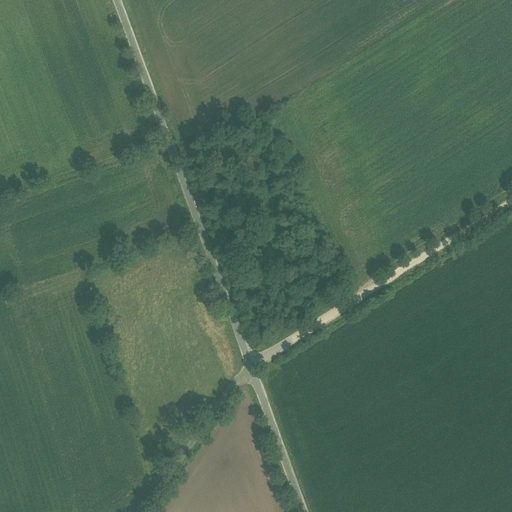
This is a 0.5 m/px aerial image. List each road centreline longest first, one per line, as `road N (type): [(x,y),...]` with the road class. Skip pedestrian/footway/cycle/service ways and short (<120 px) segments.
road 1 (unclassified): [(250,367),(115,0)]
road 2 (track): [(511,202),(250,367)]
road 3 (unclassified): [(135,511),(250,367)]
road 4 (unclassified): [(250,367),(303,511)]
